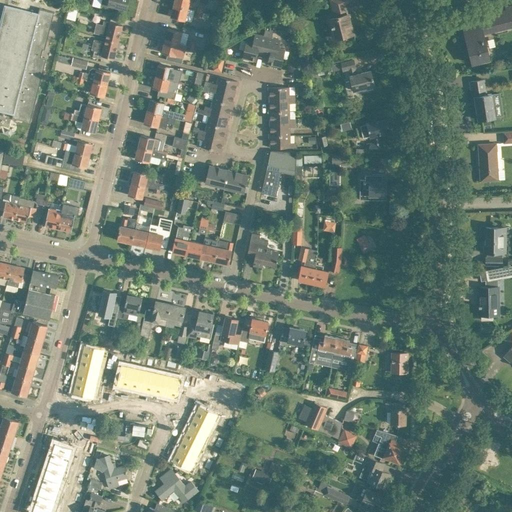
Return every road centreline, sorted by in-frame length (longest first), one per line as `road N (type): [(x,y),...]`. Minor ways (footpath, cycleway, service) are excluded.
road 1 (residential): [(85,256),(150,0)]
road 2 (residential): [(129,511),(163,427),(160,414),(150,406),(45,404)]
road 3 (tertiary): [(428,207),(422,89),(395,0)]
road 4 (residential): [(436,316),(397,325),(230,290)]
road 5 (residential): [(259,158),(262,99),(254,76),(243,80),(230,134),(237,152)]
road 6 (residential): [(45,404),(85,256)]
road 7 (residential): [(230,290),(85,256)]
road 8 (residential): [(230,290),(259,158)]
road 9 (residential): [(400,511),(477,401)]
